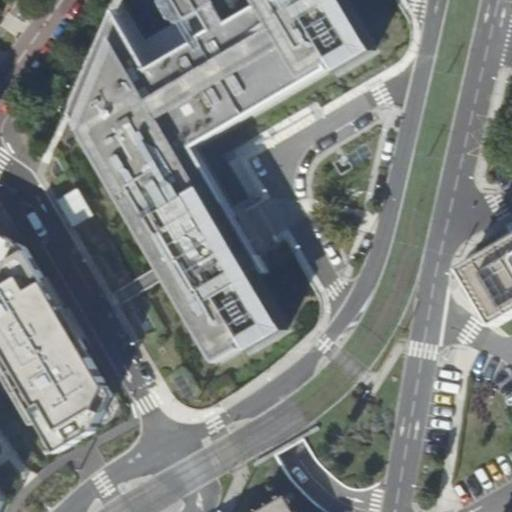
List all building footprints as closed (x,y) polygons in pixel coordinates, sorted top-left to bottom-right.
[(152,68),(198,148),(332,69),(335,67),(338,73),(376,50),(347,0),(179,0),(191,20),(204,14),(204,15),(213,30),(202,37),(203,39),(152,68)] [(198,148),(152,68),(138,45),(117,9),(72,114),(218,363),(246,347),(249,352),(288,329),(255,273),(226,224),(238,217),(198,148)] [(191,20),(188,15),(138,45),(152,68),(203,39),(202,37),(213,30),(204,14),(191,20)] [(255,273),(267,267),(238,217),(226,224),(255,273)] [(0,225),(0,360),(17,391),(23,389),(65,457),(105,435),(122,397),(79,324),(29,240),(10,230),(2,226),(0,225)] [(511,243),(495,253),(468,269),(467,270),(498,323),(499,325),(511,317),(511,243)] [(0,511),(8,511),(12,506),(0,492),(0,511)]
